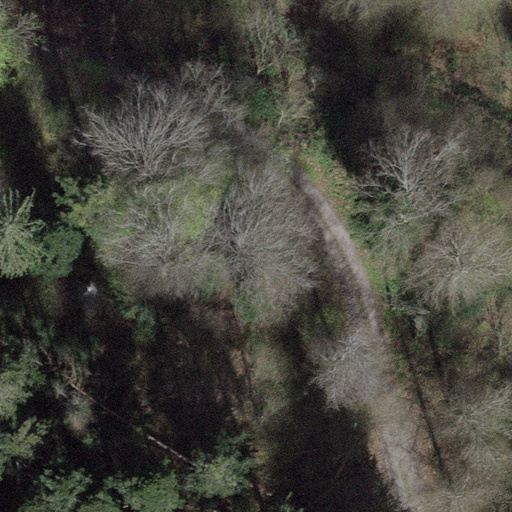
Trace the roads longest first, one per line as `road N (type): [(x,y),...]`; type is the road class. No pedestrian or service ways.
road 1 (track): [(411,511),(375,359),(340,261),(296,191),(219,127),(20,4),(0,4)]
road 2 (track): [(290,0),(511,121)]
